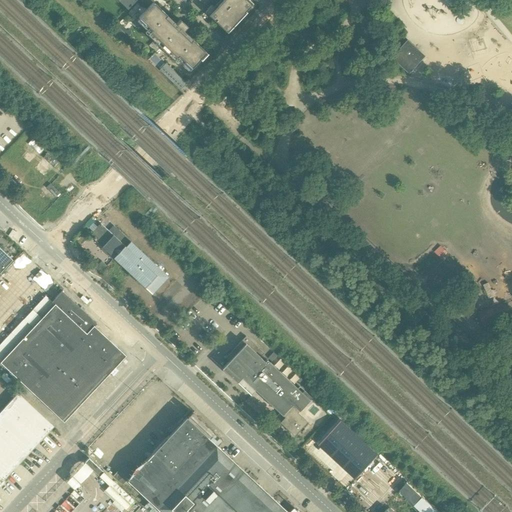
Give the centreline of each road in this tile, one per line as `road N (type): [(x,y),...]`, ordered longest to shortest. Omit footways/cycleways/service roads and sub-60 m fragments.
road 1 (track): [(185,104),(511,413)]
road 2 (unclassified): [(47,247),(275,10)]
road 3 (residential): [(331,511),(162,352)]
road 4 (unclassified): [(10,511),(162,352)]
road 5 (unclassified): [(162,352),(47,247)]
